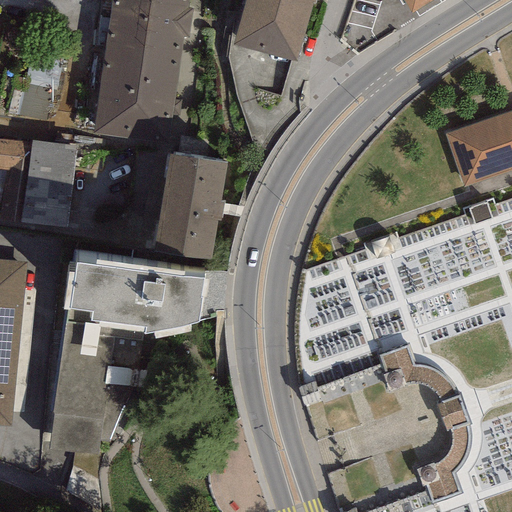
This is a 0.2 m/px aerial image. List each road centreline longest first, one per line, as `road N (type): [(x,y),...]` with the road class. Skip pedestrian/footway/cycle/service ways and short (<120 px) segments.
road 1 (primary): [(360,115),(292,188),(251,306),(255,366),(295,511)]
road 2 (primary): [(511,7),(384,90),(360,115)]
road 3 (residential): [(360,115),(329,33),(342,0)]
